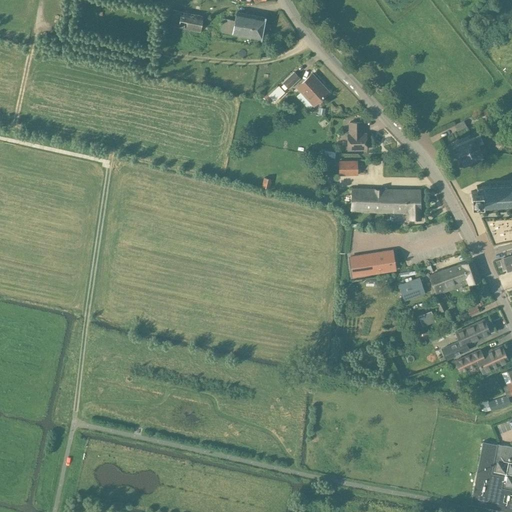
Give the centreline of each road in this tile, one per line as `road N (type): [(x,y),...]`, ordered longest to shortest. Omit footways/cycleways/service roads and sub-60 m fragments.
road 1 (tertiary): [(511,322),(437,173),(346,80),(286,0)]
road 2 (track): [(511,407),(477,418),(281,372)]
road 3 (track): [(128,45),(193,60),(256,61),(309,37)]
road 4 (track): [(13,157),(42,0)]
